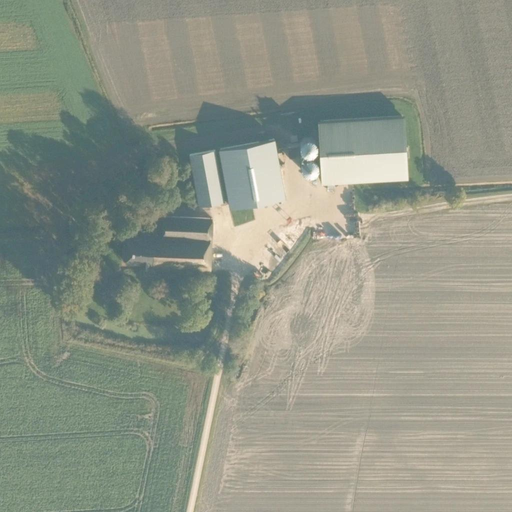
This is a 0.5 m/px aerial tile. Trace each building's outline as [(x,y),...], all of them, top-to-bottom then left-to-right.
[(256,53),(260,114),(402,106),(398,45),(256,53)] [(406,176),(402,116),(320,120),(324,181),(406,176)] [(304,172),(317,172),(319,138),(306,137),(304,172)] [(220,148),(231,206),(285,196),(274,138),(220,148)] [(190,154),(199,205),(225,201),(215,149),(190,154)] [(313,202),(298,209),(300,213),(315,206),(313,202)] [(127,236),(126,262),(139,263),(139,266),(151,267),(151,270),(210,272),(212,218),(161,215),(160,234),(139,233),(139,230),(128,230),(128,236),(127,236)]
